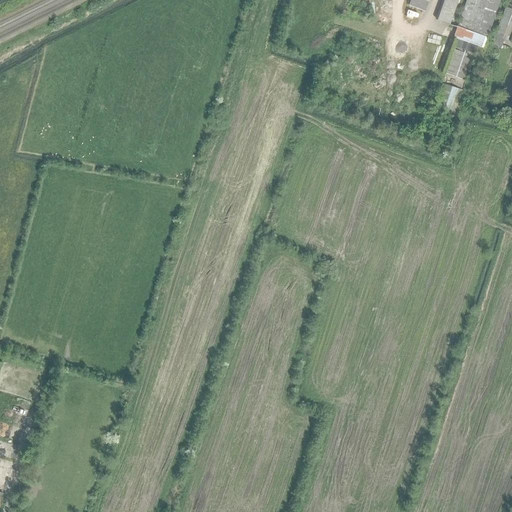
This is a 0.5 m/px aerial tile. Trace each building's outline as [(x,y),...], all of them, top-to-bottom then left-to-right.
[(430,11),(433,0),(431,0),(413,0),(412,6),(430,11)] [(443,0),(436,20),(450,25),(457,0),(443,0)] [(466,0),(457,27),(453,38),(457,39),(477,46),(483,48),(487,38),(499,0),(466,0)] [(494,35),(505,39),(511,22),(511,9),(505,7),(494,35)] [(453,50),(444,73),(466,81),(474,56),(477,46),(457,39),(453,50)] [(442,84),(433,111),(453,117),(462,90),(442,84)]
